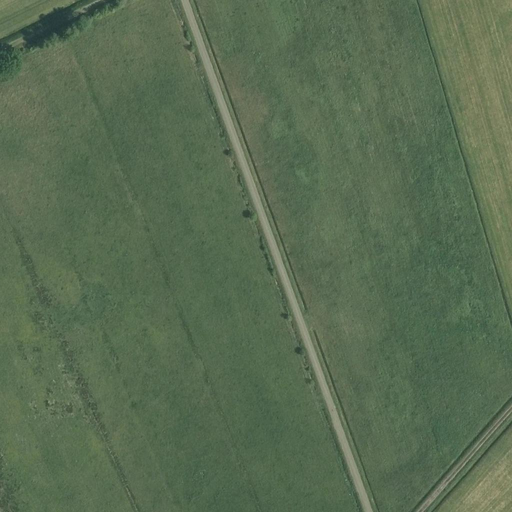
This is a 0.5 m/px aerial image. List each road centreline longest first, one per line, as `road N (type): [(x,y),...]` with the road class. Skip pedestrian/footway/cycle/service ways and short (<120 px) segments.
road 1 (unclassified): [(369,511),(184,0)]
road 2 (track): [(511,409),(418,511)]
